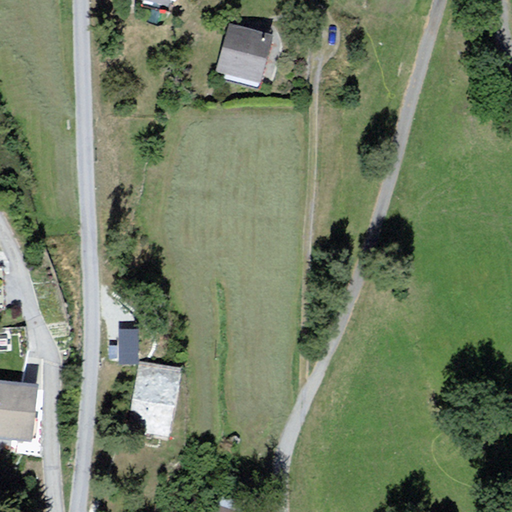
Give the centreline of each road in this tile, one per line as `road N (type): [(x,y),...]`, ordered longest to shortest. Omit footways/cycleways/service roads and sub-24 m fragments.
road 1 (residential): [(279,511),(281,464),(369,267),(440,0)]
road 2 (residential): [(80,0),(91,341),(77,511)]
road 3 (track): [(317,30),(306,402)]
